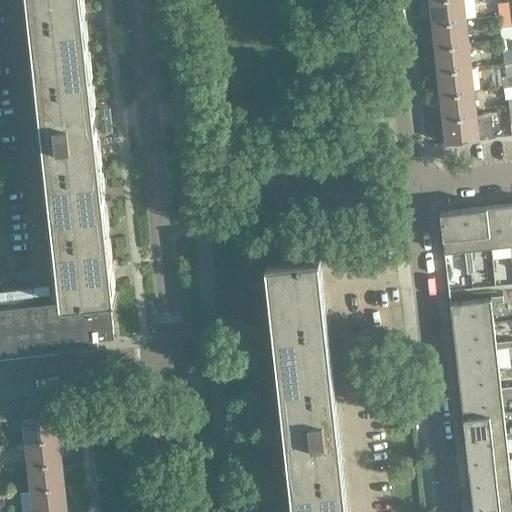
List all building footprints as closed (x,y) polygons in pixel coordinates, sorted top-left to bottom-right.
[(31,0),(43,108),(43,110),(44,110),(62,272),(65,298),(64,299),(64,301),(109,297),(110,297),(117,296),(116,293),(115,294),(97,133),(96,133),(96,130),(104,129),(102,109),(94,110),(93,105),(94,105),(82,0),(31,0)] [(465,0),(431,0),(434,22),(467,18),(465,0)] [(509,1),(499,2),(500,15),(510,14),(509,1)] [(510,14),(500,15),(501,28),(511,27),(510,14)] [(467,18),(434,22),(436,46),(470,42),(467,18)] [(470,42),(436,46),(439,70),(472,66),(470,42)] [(472,66),(439,70),(442,93),(475,90),(472,66)] [(475,90),(442,93),(444,116),(477,113),(475,90)] [(477,113),(444,116),(447,142),(480,138),(492,137),(489,112),(477,113)] [(511,255),(511,237),(508,203),(486,205),(491,246),(509,244),(511,256),(511,255)] [(468,249),(471,249),(491,246),(486,205),(464,208),(468,249)] [(464,208),(440,211),(444,250),(444,249),(445,252),(464,249),(466,261),(472,260),(471,249),(468,249),(464,208)] [(320,253),(266,258),(269,271),(286,421),(287,421),(287,423),(286,424),(285,422),(270,424),(273,447),(288,445),(288,444),(289,444),(290,449),(289,449),(296,511),(348,511),(342,449),(340,449),(340,446),(340,445),(340,444),(322,283),(323,283),(320,256),(321,256),(320,253)] [(491,296),(491,298),(450,303),(453,326),(493,321),(491,303),(503,302),(503,295),(491,296)] [(0,308),(0,350),(99,340),(114,337),(109,297),(64,301),(0,308)] [(493,321),(453,326),(455,348),(496,344),(496,342),(493,321)] [(496,344),(455,348),(458,371),(499,367),(497,348),(508,347),(508,340),(496,342),(496,344)] [(499,367),(458,371),(460,394),(501,389),(501,387),(499,367)] [(501,389),(460,394),(463,417),(504,412),(502,394),(511,392),(511,385),(501,387),(501,389)] [(37,392),(25,394),(28,417),(40,415),(37,392)] [(25,394),(14,395),(17,419),(23,418),(23,417),(28,417),(25,394)] [(14,395),(3,396),(6,420),(17,419),(14,395)] [(463,417),(465,439),(506,435),(506,432),(504,412),(463,417)] [(23,417),(23,418),(24,418),(27,441),(60,437),(57,413),(40,415),(28,417),(23,417)] [(511,431),(506,432),(506,435),(465,439),(468,462),(509,458),(507,439),(511,438),(511,431)] [(60,437),(27,441),(29,465),(62,461),(60,437)] [(511,457),(509,458),(468,462),(471,485),(511,480),(511,478),(511,477),(511,457)] [(62,461),(29,465),(32,490),(65,487),(62,461)] [(511,477),(511,478),(511,480),(471,485),(473,507),(511,503),(511,485),(511,484),(511,477)] [(65,487),(32,490),(34,511),(59,511),(68,511),(65,487)] [(511,511),(511,503),(473,507),(473,511),(511,511)]
